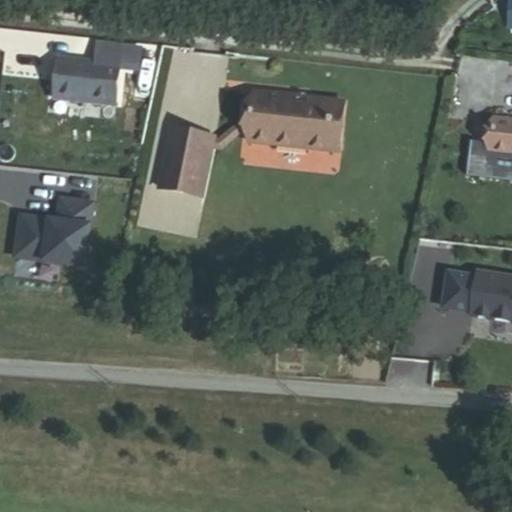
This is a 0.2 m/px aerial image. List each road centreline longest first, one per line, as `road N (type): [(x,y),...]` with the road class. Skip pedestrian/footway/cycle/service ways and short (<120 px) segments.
road 1 (residential): [(0,370),(511,404)]
road 2 (unknown): [(0,165),(87,161),(122,143),(175,109),(202,46)]
